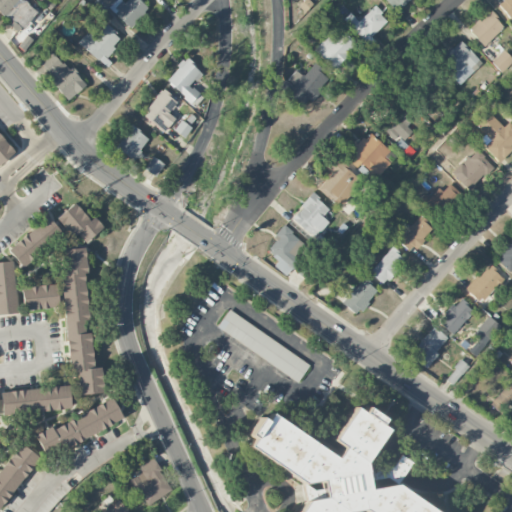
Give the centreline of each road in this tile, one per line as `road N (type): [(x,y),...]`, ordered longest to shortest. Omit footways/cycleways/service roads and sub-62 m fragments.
road 1 (secondary): [(0,57),(95,165),(511,457)]
road 2 (residential): [(221,0),(213,122),(135,253),(124,298),(132,353),(204,511)]
road 3 (residential): [(456,0),(245,213),(219,251)]
road 4 (residential): [(245,213),(270,102),(275,0)]
road 5 (residential): [(511,195),(368,356)]
road 6 (residential): [(204,0),(77,148)]
